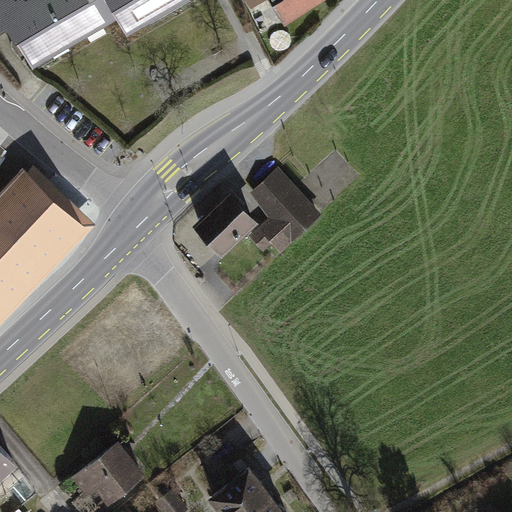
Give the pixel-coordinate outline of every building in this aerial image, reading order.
[(0,0),(0,21),(1,24),(8,20),(16,34),(18,33),(31,55),(100,15),(102,19),(118,10),(125,23),(164,0),(30,0),(27,2),(26,0),(0,0)] [(275,0),(286,16),(310,0),(275,0)] [(254,190),(274,213),(294,235),(317,215),(276,170),(254,190)] [(0,299),(75,222),(25,174),(0,200),(0,299)] [(252,219),(228,193),(198,220),(223,246),(252,219)] [(274,217),(262,228),(280,249),(294,235),(274,213),(273,215),(274,217)] [(140,472),(116,442),(75,474),(81,481),(91,474),(98,483),(76,500),(85,511),(86,511),(108,495),(110,497),(140,472)] [(0,468),(12,458),(0,444),(0,468)] [(283,511),(249,467),(213,494),(226,511),(283,511)] [(172,490),(160,499),(169,511),(176,511),(184,506),(172,490)]
